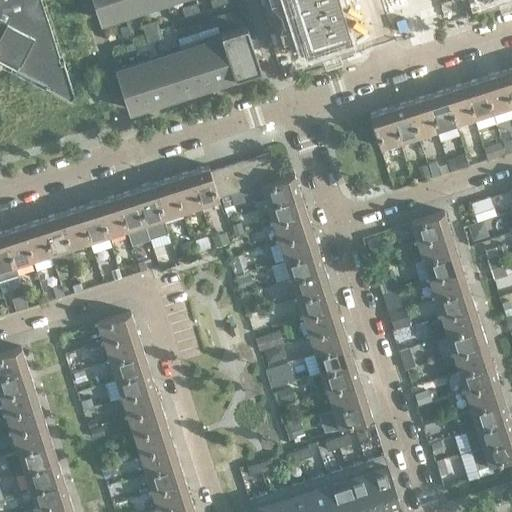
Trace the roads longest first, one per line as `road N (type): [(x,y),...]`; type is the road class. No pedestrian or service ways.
road 1 (unclassified): [(223,511),(147,284),(0,330)]
road 2 (unclassified): [(0,193),(298,101)]
road 3 (unclassified): [(429,511),(338,225)]
road 4 (unclassified): [(298,101),(511,35)]
road 5 (unclassified): [(511,165),(338,225)]
road 6 (unclassified): [(338,225),(298,101)]
